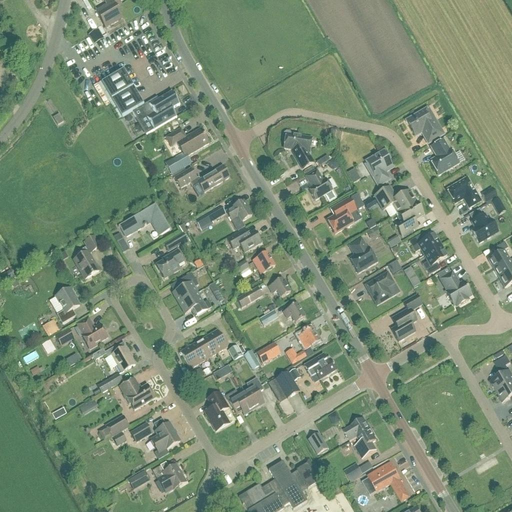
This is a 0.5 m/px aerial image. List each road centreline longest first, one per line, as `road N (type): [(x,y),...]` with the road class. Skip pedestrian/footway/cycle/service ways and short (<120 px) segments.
road 1 (residential): [(499,328),(389,135),(295,114),(238,143)]
road 2 (tertiary): [(372,377),(238,143)]
road 3 (residential): [(221,471),(372,377)]
road 4 (tertiary): [(238,143),(174,40),(161,0)]
road 5 (unclassified): [(0,140),(40,82),(65,0)]
road 6 (tertiary): [(451,511),(372,377)]
road 7 (residential): [(511,455),(442,334)]
road 8 (residential): [(221,471),(151,358)]
